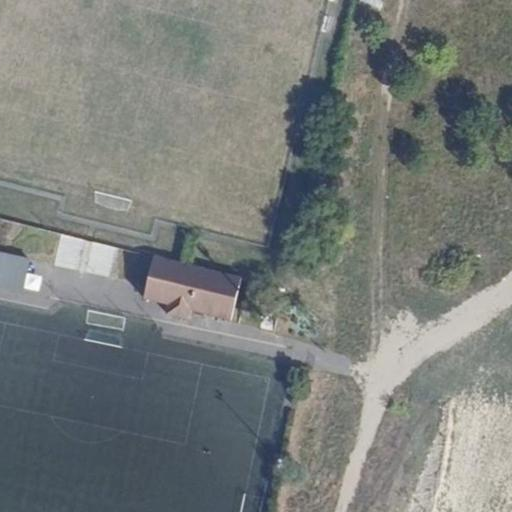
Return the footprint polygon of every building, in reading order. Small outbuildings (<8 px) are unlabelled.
[(351,21),(355,0),(338,0),(335,17),(351,21)] [(15,285),(29,277),(32,258),(0,251),(0,286),(18,291),(15,285)] [(229,324),(239,283),(156,263),(146,303),(170,309),(168,318),(188,324),(191,314),(229,324)] [(26,292),(29,277),(15,285),(18,291),(26,292)] [(243,310),(242,314),(259,318),(260,313),(243,310)]
